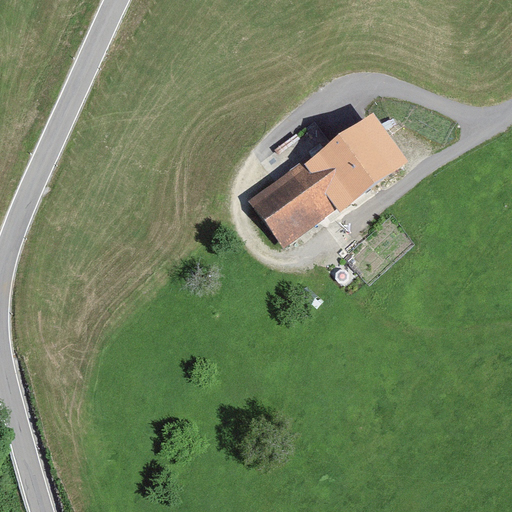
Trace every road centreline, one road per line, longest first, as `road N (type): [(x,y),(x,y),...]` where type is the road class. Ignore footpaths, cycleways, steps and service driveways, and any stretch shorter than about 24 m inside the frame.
road 1 (tertiary): [(119,0),(15,230),(0,286)]
road 2 (tertiary): [(0,345),(51,511)]
